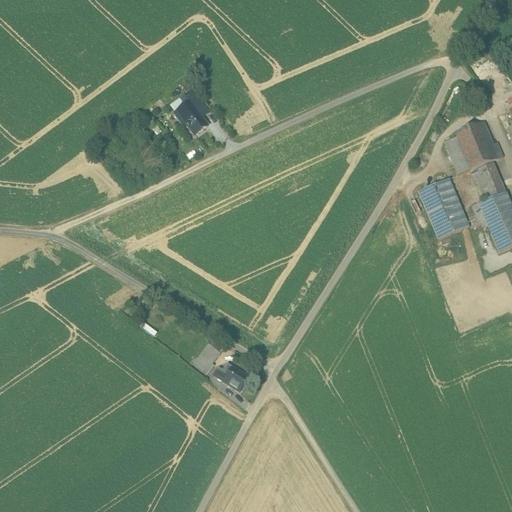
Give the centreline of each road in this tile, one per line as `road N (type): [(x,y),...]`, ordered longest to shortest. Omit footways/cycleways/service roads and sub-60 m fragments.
road 1 (unclassified): [(492,0),(397,175),(271,375)]
road 2 (track): [(271,375),(65,240),(0,230)]
road 3 (unclassified): [(357,511),(271,375)]
road 4 (unclassified): [(271,375),(200,511)]
